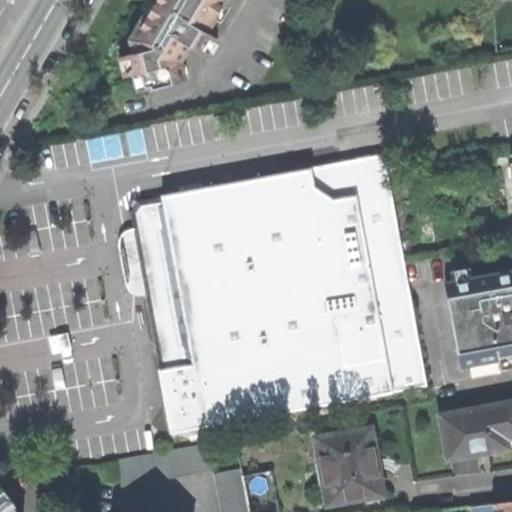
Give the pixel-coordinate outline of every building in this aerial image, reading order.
[(151,0),(152,0),(151,0),(144,0),(143,3),(140,8),(145,12),(130,38),(133,50),(128,51),(133,71),(139,70),(144,88),(185,79),(180,59),(192,45),(210,55),(221,37),(209,30),(226,0),(151,0)] [(215,137),(228,134),(223,114),(211,116),(215,137)] [(382,153),(311,166),(313,183),(332,196),(356,193),(393,391),(426,384),(382,153)] [(479,181),(474,159),(412,172),(417,195),(479,181)] [(134,235),(119,238),(124,262),(129,289),(144,286),(170,431),(393,391),(356,193),(332,196),(313,183),(311,166),(137,199),(130,210),(134,235)] [(23,231),(27,252),(39,249),(36,229),(23,231)] [(511,268),(444,282),(459,365),(511,354),(511,268)] [(53,390),(66,387),(63,366),(50,369),(53,390)] [(511,400),(440,414),(447,458),(508,447),(508,444),(511,442),(511,400)] [(315,437),(327,503),(382,493),(376,460),(370,427),(315,437)] [(208,442),(116,459),(121,485),(213,468),(208,442)] [(240,468),(214,472),(220,511),(247,511),(241,476),(240,468)] [(278,511),(271,470),(241,476),(247,511),(278,511)] [(0,511),(17,511),(12,506),(14,503),(0,485),(0,511)] [(511,511),(511,499),(487,503),(488,511),(494,511),(493,511),(511,511)]
